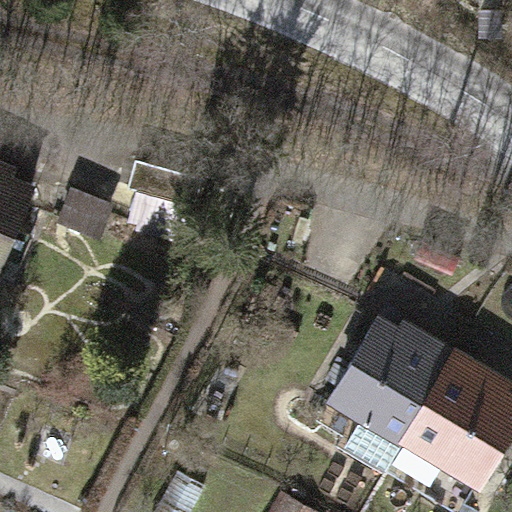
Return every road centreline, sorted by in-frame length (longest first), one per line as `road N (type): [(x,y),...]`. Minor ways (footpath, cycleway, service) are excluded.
road 1 (residential): [(511,245),(286,167),(0,104)]
road 2 (tertiary): [(511,121),(467,88),(273,0)]
